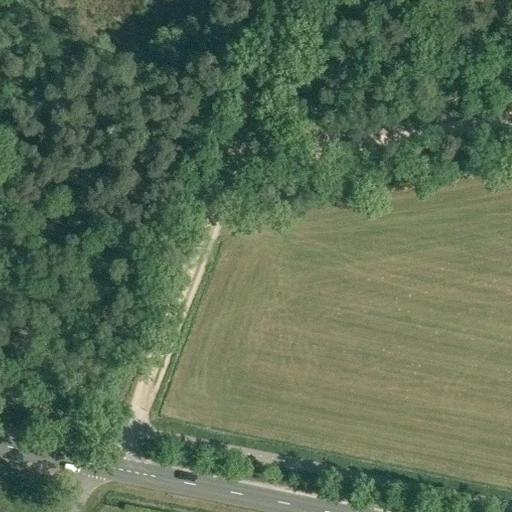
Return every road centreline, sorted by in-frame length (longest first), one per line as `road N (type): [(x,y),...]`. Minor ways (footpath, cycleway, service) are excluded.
road 1 (track): [(511,118),(227,171)]
road 2 (track): [(129,429),(227,171)]
road 3 (secondary): [(329,511),(115,467)]
road 4 (track): [(227,171),(290,0)]
